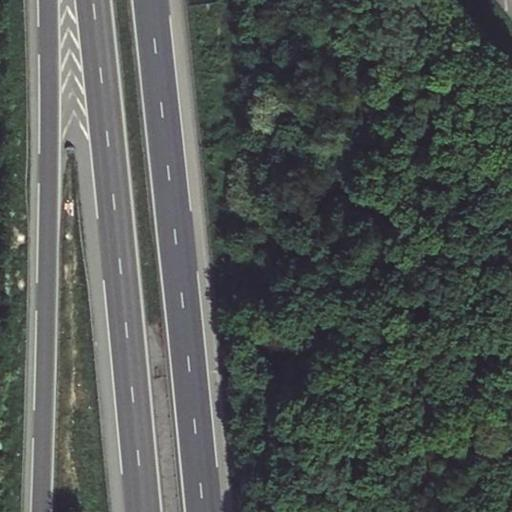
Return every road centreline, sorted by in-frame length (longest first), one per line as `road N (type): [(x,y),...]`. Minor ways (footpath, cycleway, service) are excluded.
road 1 (motorway): [(202,511),(150,0)]
road 2 (motorway): [(93,0),(143,511)]
road 3 (motorway): [(48,0),(40,511)]
